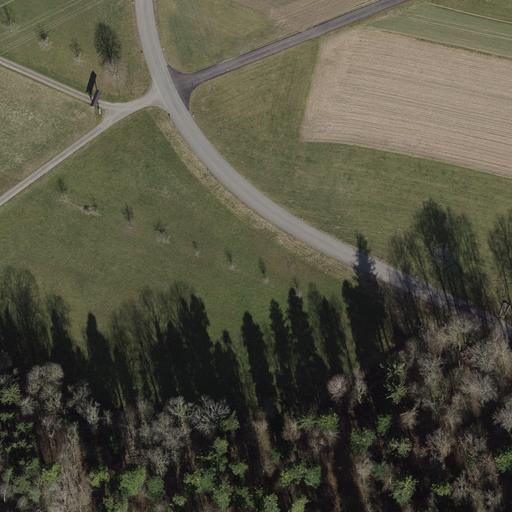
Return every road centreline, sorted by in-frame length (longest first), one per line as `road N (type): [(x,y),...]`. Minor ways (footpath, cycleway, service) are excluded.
road 1 (track): [(456,306),(297,413),(127,399),(0,361)]
road 2 (tertiary): [(511,331),(298,232),(235,188),(166,90)]
road 3 (unclassified): [(166,90),(395,0)]
road 4 (unclassified): [(0,199),(123,111),(166,90)]
road 5 (track): [(0,57),(123,111)]
